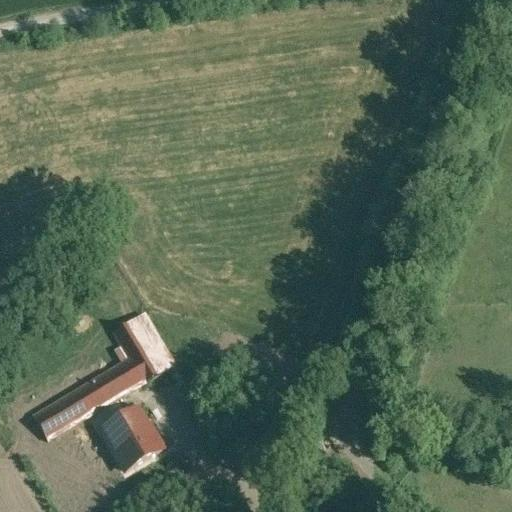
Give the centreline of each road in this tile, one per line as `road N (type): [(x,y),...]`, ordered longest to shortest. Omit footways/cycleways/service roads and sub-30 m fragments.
road 1 (unclassified): [(467,0),(349,415),(407,511)]
road 2 (unclassified): [(252,0),(112,20),(0,51)]
